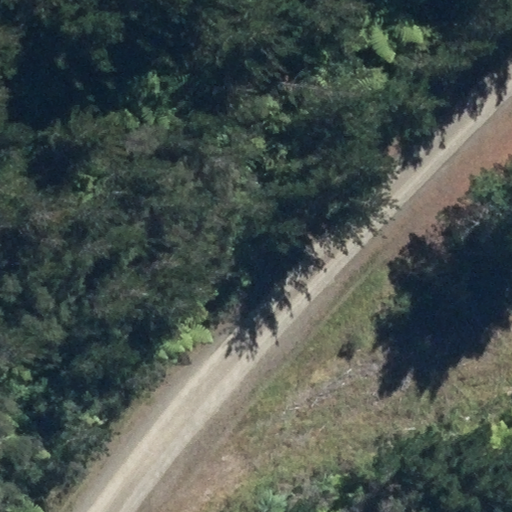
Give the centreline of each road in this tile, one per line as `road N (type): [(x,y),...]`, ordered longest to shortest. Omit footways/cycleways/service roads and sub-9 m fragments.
road 1 (track): [(110,511),(358,203),(511,52)]
road 2 (track): [(127,488),(511,293)]
